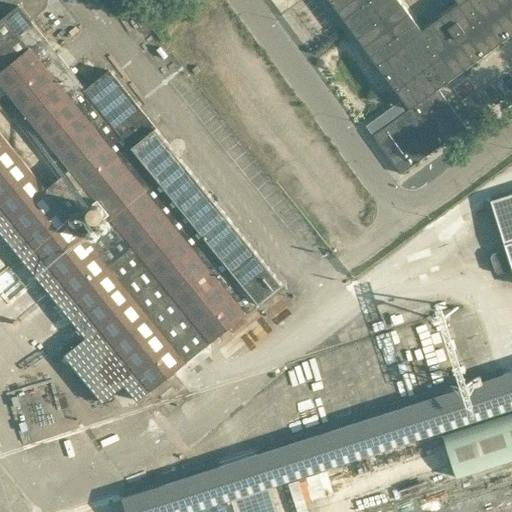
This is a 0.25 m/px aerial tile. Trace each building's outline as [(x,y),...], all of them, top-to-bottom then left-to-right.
[(511,0),(330,0),(411,110),(375,136),(404,174),(467,127),(439,89),(511,35),(511,0)] [(0,21),(0,82),(71,170),(47,188),(14,148),(0,130),(0,231),(86,337),(65,354),(102,400),(124,384),(137,401),(282,283),(110,70),(88,88),(20,5),(0,21)] [(511,194),(491,201),(492,201),(507,248),(493,253),(491,257),(495,271),(499,274),(511,269),(511,194)] [(511,372),(123,498),(127,511),(234,511),(230,498),(511,408),(511,372)] [(511,411),(443,433),(457,477),(511,459),(511,411)]
